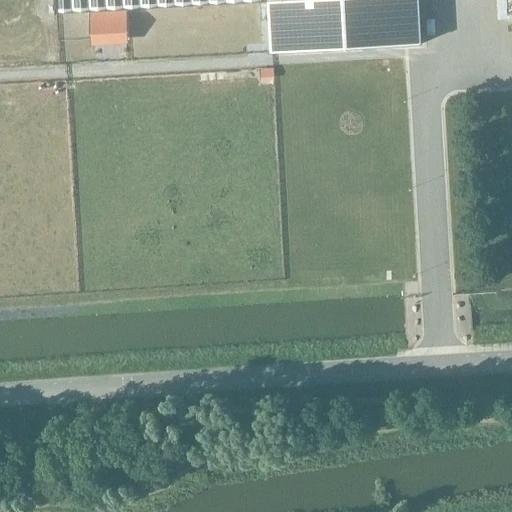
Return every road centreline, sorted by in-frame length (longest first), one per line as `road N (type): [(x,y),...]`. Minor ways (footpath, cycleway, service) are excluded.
road 1 (unclassified): [(0,397),(511,361)]
road 2 (unknown): [(478,68),(428,75),(417,90),(413,368)]
